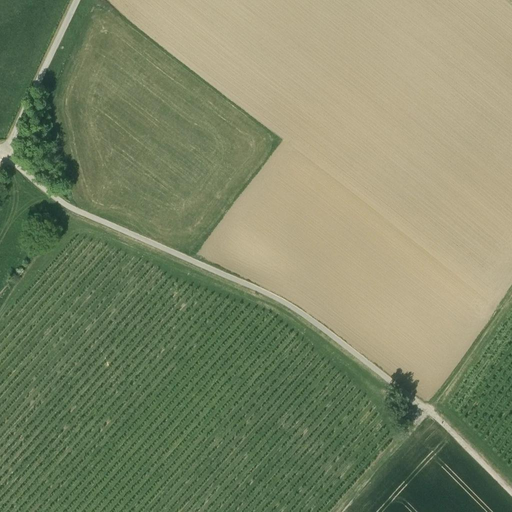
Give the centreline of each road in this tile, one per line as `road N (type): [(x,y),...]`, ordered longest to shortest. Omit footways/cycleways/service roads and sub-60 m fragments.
road 1 (track): [(2,156),(69,208),(294,308),(427,410)]
road 2 (track): [(2,156),(77,0)]
road 3 (track): [(511,290),(427,410)]
road 4 (track): [(427,410),(337,511)]
road 5 (track): [(427,410),(511,495)]
